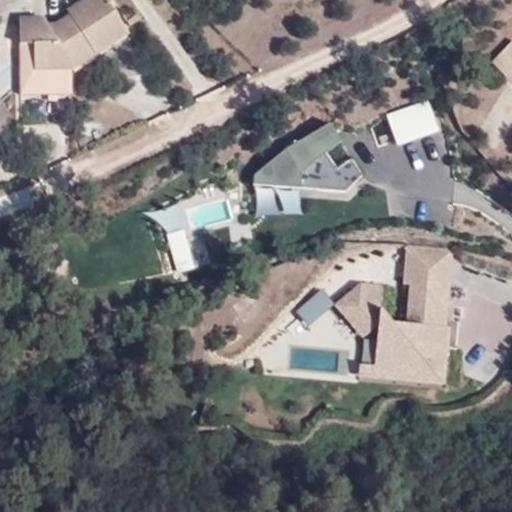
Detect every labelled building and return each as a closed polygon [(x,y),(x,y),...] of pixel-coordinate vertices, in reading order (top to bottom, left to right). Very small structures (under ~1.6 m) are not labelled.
[(51,26),(45,19),(22,19),(22,44),(36,44),(37,69),(74,68),(130,33),(108,0),(89,0),(70,12),(73,16),(59,25),(51,26)] [(511,44),(493,63),(505,75),(511,68),(511,44)] [(26,93),(27,115),(45,114),(43,92),(26,93)] [(438,129),(427,100),(386,115),(396,144),(438,129)] [(263,218),(300,204),(297,198),(359,174),(352,155),(333,163),(326,145),(340,139),(334,125),(241,162),(263,218)] [(174,271),(209,263),(200,226),(230,219),(224,192),(158,208),(174,271)] [(413,289),(410,329),(383,327),(378,374),(363,373),(362,385),(446,392),(452,334),(448,334),(454,256),(411,254),(408,289),(413,289)] [(293,309),(306,325),(332,303),(319,288),(293,309)] [(336,312),(363,344),(383,327),(386,291),(363,289),(336,312)] [(477,303),(463,323),(503,350),(511,338),(511,311),(499,303),(492,313),(477,303)]
